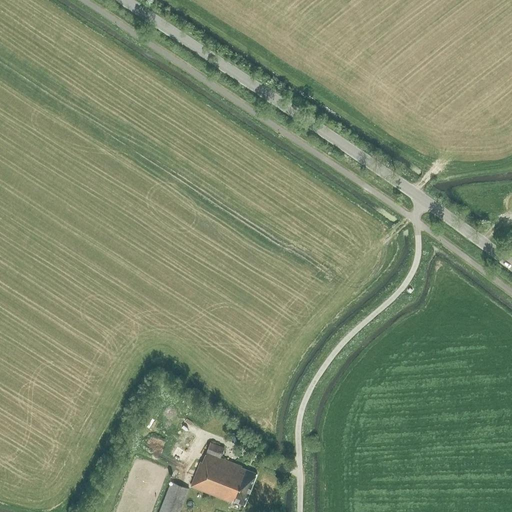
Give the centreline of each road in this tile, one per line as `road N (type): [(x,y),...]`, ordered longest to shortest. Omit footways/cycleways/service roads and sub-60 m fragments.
road 1 (tertiary): [(421,198),(124,0)]
road 2 (unclassified): [(300,511),(298,427),(306,396),(332,355),(406,282),(417,253),(416,221)]
